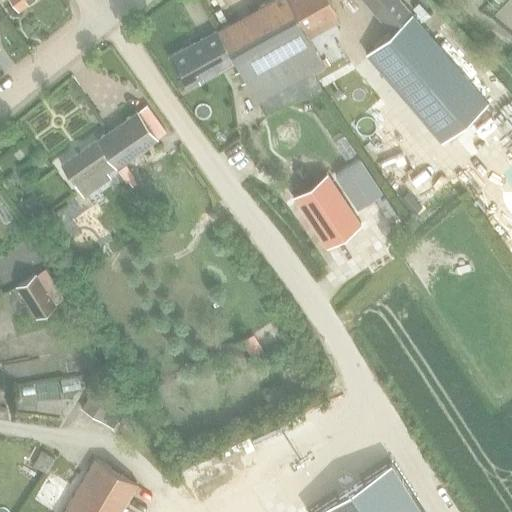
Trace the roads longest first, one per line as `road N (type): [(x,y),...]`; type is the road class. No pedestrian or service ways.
road 1 (residential): [(100,20),(119,34),(286,255),(379,403)]
road 2 (tertiary): [(0,105),(100,20)]
